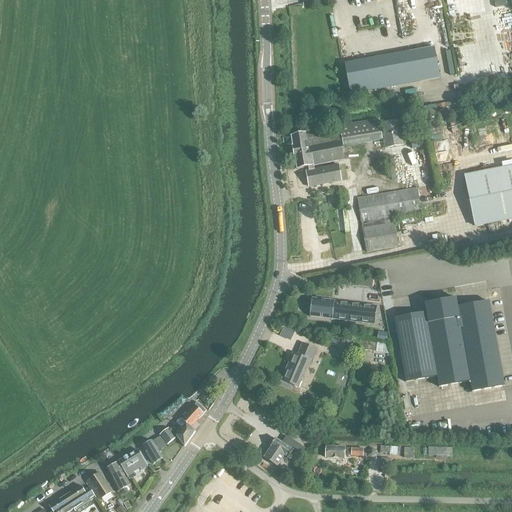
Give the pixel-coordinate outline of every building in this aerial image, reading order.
[(439,78),(433,48),(345,65),(351,95),(439,78)] [(380,120),(340,126),(343,146),(383,140),(380,120)] [(385,148),(403,145),(399,120),(381,123),(385,148)] [(338,161),(344,160),(339,130),(306,136),(306,134),(292,137),(297,169),(309,167),(309,171),(306,172),(309,187),(341,181),(338,161)] [(475,227),(511,219),(511,167),(465,177),(475,227)] [(362,225),(393,220),(393,217),(421,213),(417,189),(358,199),(362,225)] [(393,220),(362,225),(367,252),(398,247),(393,220)] [(374,325),(375,318),(377,306),(313,298),(310,317),(374,325)] [(460,318),(429,324),(427,313),(394,319),(406,383),(437,377),(439,388),(471,382),(460,318)] [(357,339),(355,350),(380,353),(381,342),(357,339)] [(312,362),(317,350),(303,344),(298,356),(294,354),(282,380),(298,388),(310,361),(312,362)] [(177,437),(184,446),(185,447),(196,432),(191,428),(204,414),(207,411),(198,403),(195,405),(183,419),(182,418),(170,431),(169,429),(160,435),(168,445),(177,439),(176,438),(177,437)] [(277,467),(284,455),(289,459),(294,451),(276,439),(271,447),(272,447),(264,458),(277,467)] [(153,442),(143,448),(156,469),(166,463),(153,442)] [(345,460),(345,456),(363,457),(364,450),(352,449),(345,449),(327,447),(326,459),(345,460)] [(389,461),(394,461),(394,458),(400,459),(400,449),(384,448),(384,457),(389,458),(389,461)] [(137,477),(134,471),(140,467),(142,470),(148,467),(138,451),(119,462),(130,480),(132,479),(137,477)] [(110,476),(122,471),(122,470),(123,469),(119,462),(118,463),(107,470),(110,476)] [(122,471),(110,476),(118,492),(131,486),(122,471)] [(100,500),(112,492),(100,474),(89,481),(100,500)] [(65,496),(74,510),(90,500),(91,501),(96,498),(90,488),(85,491),(81,486),(65,496)] [(70,511),(74,510),(65,496),(49,506),(53,511),(51,511),(70,511)]
